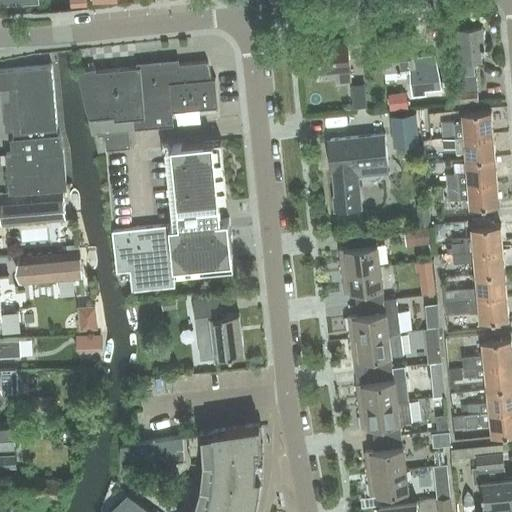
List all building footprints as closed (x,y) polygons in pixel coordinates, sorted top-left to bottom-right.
[(483,25),(459,27),(462,74),(463,90),(478,88),(476,73),(474,73),(473,59),(481,58),(480,46),(484,45),(483,25)] [(411,80),(415,80),(415,85),(424,84),(424,79),(433,78),(431,55),(415,56),(412,32),(381,35),(384,70),(410,68),(411,80)] [(351,81),(348,38),(314,42),(316,70),(339,68),(341,82),(351,81)] [(96,67),(78,71),(87,108),(88,108),(90,117),(89,117),(93,133),(105,133),(129,131),(135,130),(135,128),(174,124),(173,112),(174,112),(174,110),(217,106),(217,108),(218,108),(216,77),(212,78),(207,61),(164,65),(141,67),(141,66),(96,70),(96,67)] [(58,127),(52,66),(0,70),(0,87),(9,87),(14,137),(11,138),(12,152),(5,153),(10,192),(68,188),(64,148),(60,133),(56,134),(56,127),(58,127)] [(354,108),(367,107),(365,84),(351,85),(354,108)] [(463,90),(451,91),(452,103),(479,101),(478,88),(463,90)] [(406,91),(390,93),(392,108),(408,107),(406,91)] [(463,121),(442,122),(444,139),(465,137),(493,134),(491,110),(463,113),(463,121)] [(416,112),(391,115),(394,145),(419,143),(416,112)] [(129,131),(105,133),(107,150),(131,147),(129,131)] [(336,210),(363,208),(359,165),(388,162),(388,133),(330,139),(336,194),(334,195),(336,210)] [(456,138),(444,139),(445,148),(457,148),(457,153),(466,152),(467,160),(495,157),(493,134),(465,137),(456,138)] [(228,199),(222,140),(172,145),(172,146),(167,147),(175,224),(113,230),(117,272),(130,271),(133,292),(176,287),(173,267),(176,266),(178,274),(235,267),(230,218),(221,218),(220,199),(228,199)] [(447,185),(497,180),(495,157),(467,160),(468,174),(460,174),(447,176),(447,185)] [(497,180),(447,185),(449,201),(461,201),(461,198),(470,197),(471,207),(499,204),(497,180)] [(3,225),(66,219),(64,193),(1,199),(3,225)] [(492,218),(473,219),(474,226),(492,225),(492,218)] [(473,251),(503,248),(501,224),(492,225),(474,226),(471,226),(472,237),(464,237),(465,242),(453,243),(454,253),(473,251)] [(430,227),(415,229),(416,244),(432,242),(430,227)] [(342,271),(379,266),(374,231),(347,235),(349,248),(339,249),(342,271)] [(475,274),(505,271),(503,248),(473,251),(475,274)] [(79,252),(21,258),(23,282),(82,276),(79,252)] [(432,259),(416,261),(417,271),(433,269),(432,259)] [(356,304),(383,300),(379,266),(342,271),(346,293),(355,292),(356,304)] [(477,297),(507,295),(505,271),(475,274),(476,287),(445,291),(445,300),(477,297)] [(4,274),(0,274),(0,325),(9,325),(4,274)] [(477,297),(445,300),(447,315),(471,314),(478,313),(479,321),(509,318),(507,295),(477,297)] [(176,296),(162,298),(163,307),(177,305),(176,296)] [(220,297),(196,300),(200,327),(201,339),(203,357),(217,355),(244,352),(239,313),(223,315),(220,297)] [(351,339),(400,332),(396,299),(383,300),(356,304),(358,315),(348,317),(351,339)] [(425,341),(440,339),(439,328),(424,329),(425,341)] [(365,371),(391,367),(390,356),(403,354),(400,332),(351,339),(354,361),(363,359),(365,371)] [(103,334),(90,335),(91,348),(104,347),(103,334)] [(484,365),(511,362),(511,345),(511,338),(482,341),(483,355),(463,357),(464,368),(477,367),(484,366),(484,365)] [(8,340),(8,339),(0,339),(0,357),(6,357),(20,356),(21,340),(8,340)] [(443,361),(428,363),(432,396),(446,395),(443,361)] [(486,389),(511,385),(511,362),(484,365),(484,366),(486,389)] [(359,406),(396,401),(391,367),(365,371),(366,382),(357,384),(359,406)] [(477,367),(464,368),(464,378),(478,376),(477,367)] [(462,368),(449,369),(450,379),(463,378),(462,368)] [(0,392),(18,392),(16,369),(0,369),(0,392)] [(489,412),(511,409),(511,385),(486,389),(488,402),(481,403),(467,404),(468,413),(468,414),(489,412)] [(55,396),(30,397),(31,413),(56,412),(55,396)] [(408,399),(396,401),(359,406),(362,428),(372,427),(374,438),(400,435),(398,423),(411,421),(408,399)] [(511,409),(489,412),(468,414),(462,415),(456,416),(458,428),(490,424),(491,436),(511,433),(511,409)] [(447,415),(436,416),(437,429),(448,427),(447,415)] [(0,449),(17,449),(15,421),(0,421),(0,449)] [(253,511),(255,508),(257,502),(258,495),(259,488),(260,482),(261,475),(262,468),(262,461),(262,454),(262,447),(261,441),(261,435),(260,430),(259,424),(189,435),(191,461),(203,463),(203,468),(202,473),(202,478),(201,483),(200,487),(198,492),(197,497),(195,502),(194,507),(192,511),(191,511),(151,511),(137,501),(125,511),(253,511)] [(449,430),(433,432),(435,446),(445,445),(450,444),(449,430)] [(368,473),(404,468),(400,435),(374,438),(375,450),(365,451),(368,473)] [(183,436),(126,444),(121,445),(122,462),(184,460),(183,436)] [(472,449),(452,451),(454,469),(460,468),(459,457),(473,455),(472,449)] [(505,466),(504,452),(476,455),(478,469),(472,470),(473,481),(482,480),(485,506),(511,503),(511,477),(504,478),(502,467),(505,466)] [(17,455),(0,455),(0,467),(18,467),(17,455)] [(382,505),(408,501),(404,468),(368,473),(371,495),(381,494),(382,505)] [(57,500),(60,480),(10,474),(7,495),(57,500)] [(449,483),(435,484),(436,498),(451,496),(449,483)] [(451,511),(451,496),(436,498),(437,511),(451,511)] [(408,501),(382,505),(380,505),(380,511),(417,511),(416,500),(408,501)]
